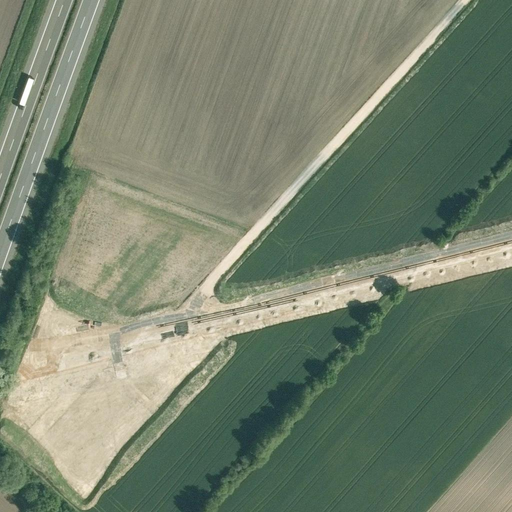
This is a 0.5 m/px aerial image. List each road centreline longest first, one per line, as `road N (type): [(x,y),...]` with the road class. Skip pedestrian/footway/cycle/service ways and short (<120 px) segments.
road 1 (motorway): [(0,264),(95,0)]
road 2 (motorway): [(56,0),(0,158)]
